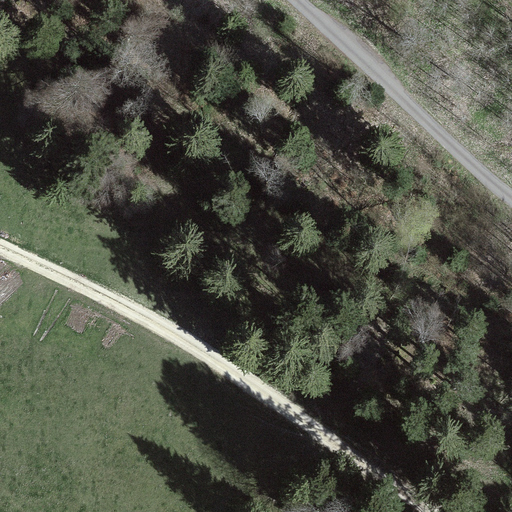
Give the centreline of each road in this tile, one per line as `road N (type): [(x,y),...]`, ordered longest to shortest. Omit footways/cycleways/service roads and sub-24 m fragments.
road 1 (track): [(438,511),(190,343),(0,246)]
road 2 (unclassified): [(296,0),(511,198)]
